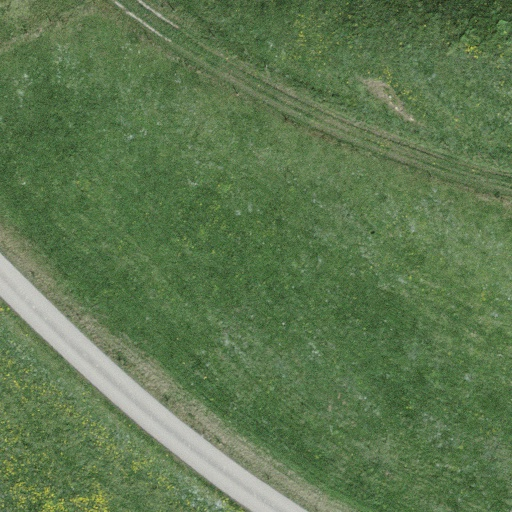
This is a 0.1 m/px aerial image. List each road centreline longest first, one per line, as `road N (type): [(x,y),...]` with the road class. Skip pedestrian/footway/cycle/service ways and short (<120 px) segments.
road 1 (track): [(125,0),(248,95),(438,171),(511,189)]
road 2 (unclassified): [(275,511),(93,373),(0,281)]
